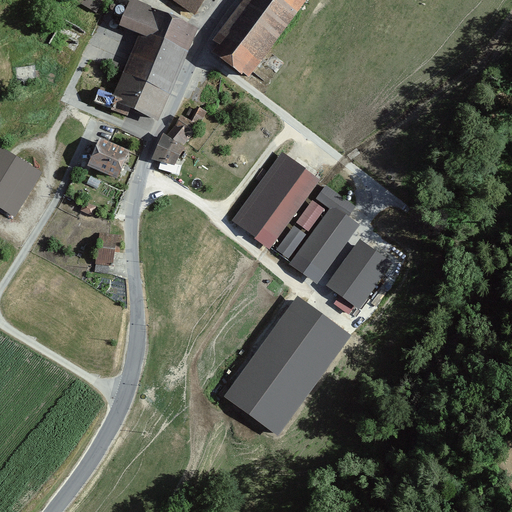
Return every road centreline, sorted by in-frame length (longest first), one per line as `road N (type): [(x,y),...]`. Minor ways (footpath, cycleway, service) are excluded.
road 1 (tertiary): [(228,0),(196,49),(138,177),(130,224),(137,335),(123,399),(100,449),(51,511)]
road 2 (track): [(215,214),(297,125)]
